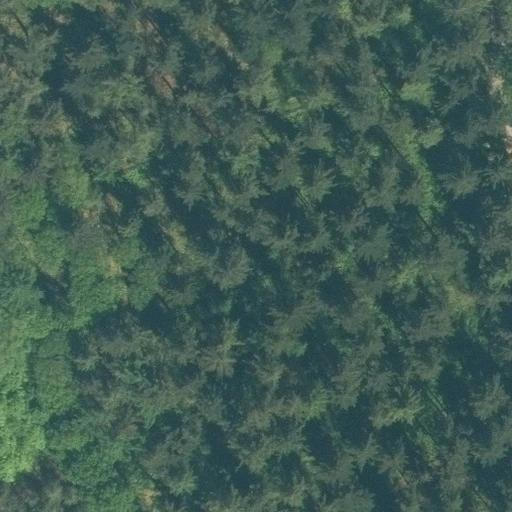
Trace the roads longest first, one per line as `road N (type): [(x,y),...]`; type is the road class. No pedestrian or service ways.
road 1 (track): [(0,260),(31,210),(61,187),(497,40)]
road 2 (track): [(493,0),(511,125)]
